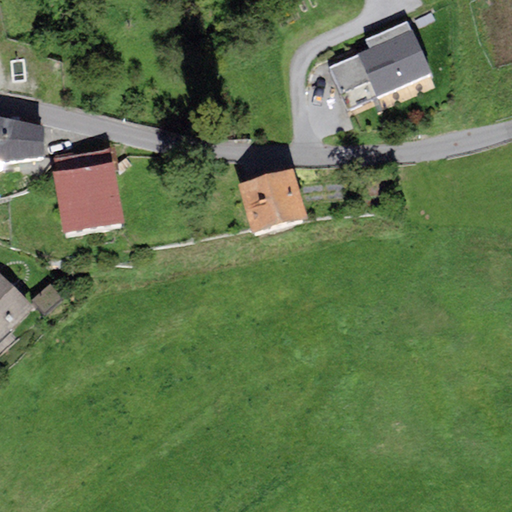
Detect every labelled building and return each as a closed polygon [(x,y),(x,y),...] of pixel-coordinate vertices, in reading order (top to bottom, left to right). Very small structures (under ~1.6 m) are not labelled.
[(366,53),(320,73),(332,101),(367,85),(380,113),(438,87),(409,21),(361,42),(366,53)] [(0,173),(58,164),(52,134),(0,121),(0,173)] [(121,162),(56,175),(69,242),(134,230),(121,162)] [(300,174),(240,193),(259,253),(319,234),(300,174)] [(0,274),(0,345),(36,310),(0,274)]
